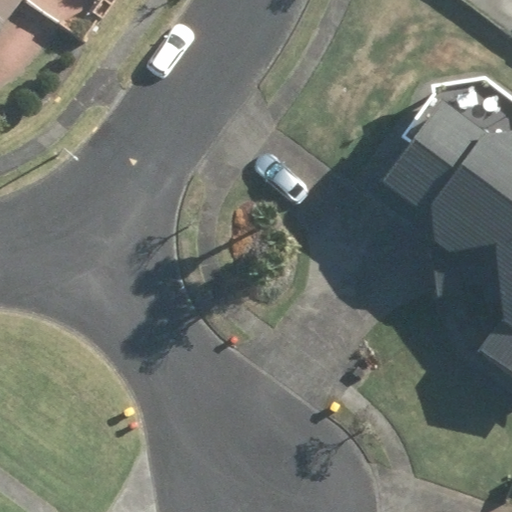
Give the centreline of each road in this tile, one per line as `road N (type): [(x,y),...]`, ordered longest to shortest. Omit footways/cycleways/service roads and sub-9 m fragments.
road 1 (residential): [(57,242),(179,369),(269,511)]
road 2 (residential): [(247,0),(125,189),(57,242)]
